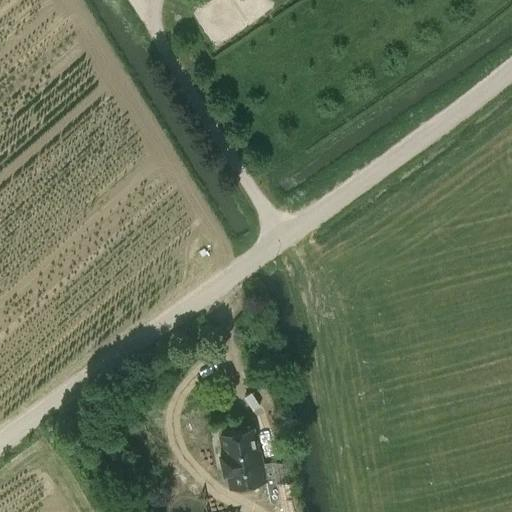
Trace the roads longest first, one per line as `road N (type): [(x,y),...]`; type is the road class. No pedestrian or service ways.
road 1 (unclassified): [(0,441),(281,238)]
road 2 (unclassified): [(281,238),(511,69)]
road 3 (unclassified): [(281,238),(131,0)]
